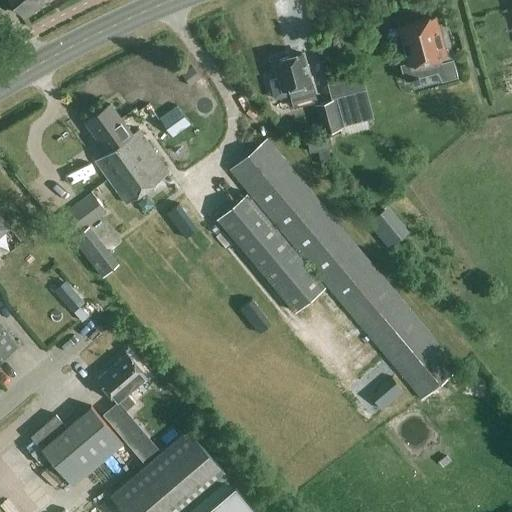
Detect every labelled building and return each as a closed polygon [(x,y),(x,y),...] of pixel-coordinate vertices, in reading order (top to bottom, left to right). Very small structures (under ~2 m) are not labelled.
[(10,0),(24,18),(43,2),(40,0),(10,0)] [(398,29),(408,63),(399,65),(404,81),(412,79),(436,73),(441,81),(457,77),(452,60),(455,59),(450,42),(444,23),(436,25),(435,21),(435,19),(398,29)] [(269,80),(275,99),(290,95),(293,107),(315,101),(312,89),(308,72),(304,56),(278,62),(282,78),(269,80)] [(331,98),(332,100),(333,100),(340,125),(340,127),(341,126),(367,119),(372,118),(365,89),(331,98)] [(314,105),(322,134),(341,128),(340,125),(335,126),(329,101),(314,105)] [(126,203),(168,172),(138,130),(130,135),(108,105),(86,120),(109,151),(96,160),(126,203)] [(176,105),(159,118),(173,136),(189,123),(176,105)] [(307,141),(309,152),(332,148),(330,137),(307,141)] [(459,367),(267,138),(229,170),(421,399),(459,367)] [(92,194),(58,219),(70,236),(105,212),(92,194)] [(325,287),(247,194),(216,220),(294,312),(325,287)] [(118,265),(108,251),(91,264),(102,277),(118,265)] [(79,295),(66,279),(54,290),(68,305),(79,295)] [(283,321),(278,315),(270,322),(275,328),(283,321)] [(0,360),(19,344),(0,322),(0,360)] [(96,381),(116,404),(116,403),(124,412),(133,404),(126,395),(145,379),(125,356),(96,381)] [(123,443),(91,406),(67,427),(56,415),(44,425),(45,426),(5,459),(20,477),(19,478),(25,486),(53,463),(73,486),(123,443)] [(110,424),(133,451),(146,439),(123,413),(110,424)] [(124,511),(185,511),(229,475),(188,428),(110,495),(124,511)]
